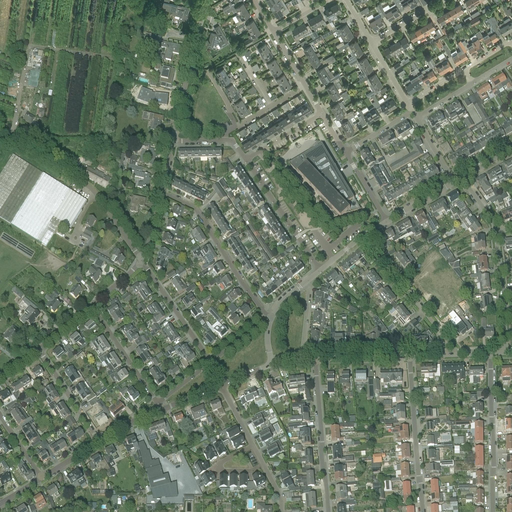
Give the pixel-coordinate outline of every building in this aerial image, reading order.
[(279,0),(270,5),(271,5),(271,6),(273,9),(274,11),(284,5),(280,0),(279,0)] [(395,4),(390,7),(390,8),(392,10),(396,17),(399,16),(399,15),(401,13),(400,12),(397,7),(400,6),(396,0),(393,0),(395,3),(395,4)] [(399,0),(400,0),(399,0),(396,0),(400,6),(403,11),(405,9),(406,9),(406,10),(412,7),(408,0),(405,2),(403,0),(400,0),(399,0)] [(472,0),(467,0),(466,1),(468,5),(469,6),(467,8),(468,11),(476,6),(475,4),(472,0)] [(182,7),(169,3),(164,2),(163,6),(167,7),(166,9),(173,10),(172,15),(176,15),(175,18),(180,19),(180,20),(182,20),(182,19),(187,20),(190,8),(182,6),(182,7)] [(231,7),(228,9),(229,12),(232,10),(234,12),(237,10),(239,13),(247,9),(243,3),(240,5),(235,8),(233,5),(231,7)] [(284,5),(274,11),(275,13),(276,15),(277,16),(277,17),(281,15),(281,16),(289,11),(285,4),(284,5)] [(339,7),(337,4),(332,7),(335,13),(338,12),(340,15),(343,13),(341,10),(342,9),(340,7),(339,7)] [(385,11),(384,9),(380,4),(378,5),(385,16),(387,15),(390,20),(396,17),(390,8),(385,11)] [(460,4),(455,7),(458,14),(464,10),(463,8),(460,4)] [(380,26),(385,23),(382,18),(385,16),(378,5),(376,6),(379,12),(379,13),(381,16),(375,19),(380,26)] [(505,6),(502,8),(508,16),(511,15),(510,13),(507,9),(505,6)] [(327,13),(325,14),(329,22),(332,21),(332,20),(334,18),(337,17),(335,13),(332,7),(326,10),(327,13)] [(455,7),(449,11),(453,17),(455,15),(457,18),(460,16),(455,7)] [(239,13),(236,15),(237,18),(239,21),(236,22),(238,26),(245,22),(243,19),(250,15),(247,9),(239,13)] [(455,20),(453,17),(449,11),(443,14),(447,21),(450,19),(452,22),(455,20)] [(321,13),(315,17),(319,23),(322,22),(324,25),(326,23),(323,18),(321,13)] [(439,25),(447,21),(443,14),(437,18),(440,21),(438,22),(439,25)] [(316,29),(317,29),(317,27),(320,27),(321,26),(319,23),(315,17),(309,20),(313,27),(315,30),(316,29)] [(374,30),(380,26),(375,19),(374,17),(368,20),(372,26),(369,27),(371,30),(373,29),(374,30)] [(491,17),(488,19),(491,24),(491,30),(488,32),(493,41),(494,42),(497,40),(496,39),(499,38),(498,36),(495,31),(498,29),(495,24),(496,24),(494,22),(491,17)] [(257,26),(253,20),(246,24),(245,22),(238,26),(240,29),(243,27),(244,29),(248,27),(250,30),(257,26)] [(432,21),(426,24),(430,31),(432,33),(435,31),(434,29),(436,27),(435,25),(432,21)] [(510,31),(506,24),(504,22),(501,23),(503,26),(500,28),(504,35),(510,31)] [(304,23),(298,26),(304,36),(312,31),(309,26),(307,27),(304,23)] [(337,30),(336,31),(339,36),(340,35),(350,30),(347,24),(343,27),(341,28),(337,30)] [(425,34),(430,31),(426,24),(421,28),(425,34)] [(229,43),(219,26),(215,28),(218,33),(216,34),(212,33),(210,41),(207,40),(206,46),(213,48),(214,45),(216,46),(219,44),(221,47),(229,43)] [(250,38),(244,42),(246,46),(252,43),(252,42),(254,41),(258,39),(256,35),(261,32),(257,26),(250,30),(252,33),(248,36),(250,38)] [(298,26),(293,30),(295,34),(297,36),(294,38),(297,44),(300,42),(299,39),(304,36),(298,26)] [(421,41),(426,37),(425,34),(421,28),(415,31),(419,37),(421,41)] [(344,41),(349,38),(354,36),(350,30),(340,35),(342,39),(344,41)] [(480,30),(477,32),(477,33),(477,32),(482,40),(483,38),(487,45),(493,41),(488,32),(487,32),(482,35),(480,30)] [(413,41),(419,37),(415,31),(409,35),(413,41)] [(472,41),(473,42),(474,45),(478,51),(484,47),(480,41),(482,40),(477,32),(477,33),(475,34),(475,35),(477,38),(472,41)] [(146,34),(144,39),(150,40),(149,41),(155,42),(156,36),(157,36),(151,35),(149,35),(146,34)] [(308,55),(314,51),(317,49),(315,46),(314,44),(315,43),(322,39),(321,36),(309,43),(310,46),(304,49),(308,55)] [(406,37),(400,40),(405,48),(410,45),(409,44),(410,44),(408,41),(406,37)] [(258,42),(254,44),(255,44),(256,46),(256,47),(259,51),(261,54),(262,53),(269,49),(270,48),(268,44),(267,45),(266,43),(263,45),(262,43),(263,43),(262,42),(261,42),(262,41),(261,40),(258,42)] [(400,40),(395,43),(400,51),(405,48),(400,40)] [(457,42),(461,50),(457,52),(458,53),(459,55),(463,60),(468,57),(466,52),(465,51),(467,50),(466,49),(462,42),(460,40),(459,41),(457,42)] [(464,40),(462,42),(466,49),(468,48),(469,49),(469,50),(472,54),(478,51),(474,45),(473,42),(469,44),(468,42),(466,42),(465,40),(464,40)] [(159,43),(158,47),(166,49),(166,50),(164,56),(163,61),(165,61),(165,60),(166,60),(171,61),(173,53),(178,55),(180,46),(175,45),(161,42),(159,41),(159,43)] [(345,44),(338,48),(339,51),(344,48),(346,50),(348,49),(349,49),(350,52),(360,46),(357,41),(352,43),(351,44),(346,47),(345,44)] [(395,43),(390,46),(394,54),(400,51),(395,43)] [(443,45),(443,46),(450,57),(452,55),(451,53),(445,44),(443,45)] [(357,56),(359,55),(363,52),(360,46),(350,52),(352,55),(349,58),(350,60),(348,61),(349,64),(357,59),(356,56),(357,56)] [(390,46),(384,49),(388,56),(389,56),(389,57),(394,54),(390,46)] [(265,62),(271,59),(270,57),(273,55),(269,49),(262,53),(264,56),(262,57),(265,62)] [(316,54),(314,51),(308,55),(311,60),(318,56),(320,55),(319,52),(316,54)] [(459,55),(458,53),(453,56),(452,56),(457,64),(463,60),(459,55)] [(233,64),(234,63),(239,60),(237,58),(236,55),(230,59),(232,61),(233,64)] [(319,59),(318,56),(311,60),(314,66),(324,60),(322,58),(319,59)] [(445,56),(440,59),(440,60),(442,63),(447,70),(450,68),(450,69),(453,68),(452,67),(448,60),(446,57),(445,56)] [(370,63),(366,57),(360,61),(359,62),(357,59),(349,64),(351,66),(357,63),(360,68),(370,63)] [(432,58),(430,60),(434,66),(436,65),(440,71),(441,73),(447,70),(442,63),(440,60),(436,63),(432,58)] [(272,60),(271,59),(265,62),(268,67),(270,66),(271,69),(279,65),(278,64),(279,63),(277,59),(276,60),(275,59),(272,60)] [(430,66),(425,69),(431,80),(437,76),(435,74),(433,71),(432,68),(434,66),(430,60),(427,61),(430,66)] [(361,79),(367,76),(365,73),(366,72),(373,69),(370,63),(360,68),(362,72),(359,74),(360,76),(359,77),(361,79)] [(156,65),(155,70),(160,71),(159,75),(161,76),(160,83),(161,83),(160,87),(166,88),(166,87),(166,85),(168,85),(171,86),(174,74),(175,71),(174,71),(175,70),(173,70),(172,70),(171,70),(171,68),(168,67),(168,70),(161,68),(161,66),(156,65)] [(217,74),(216,74),(218,78),(219,78),(220,78),(227,74),(225,71),(227,70),(224,65),(217,69),(218,71),(216,72),(217,74)] [(274,78),(281,74),(279,72),(282,71),(279,65),(271,69),(270,70),(274,78)] [(321,77),(330,71),(327,65),(317,71),(321,77)] [(38,87),(38,67),(32,67),(32,71),(29,71),(28,87),(38,87)] [(414,76),(410,79),(416,89),(422,86),(421,85),(420,83),(422,82),(415,69),(414,68),(413,67),(411,69),(412,71),(414,76)] [(417,68),(415,69),(422,82),(425,81),(425,82),(426,83),(431,80),(425,69),(421,71),(422,72),(420,73),(417,67),(417,68)] [(333,77),(330,71),(321,77),(320,78),(323,83),(324,82),(324,83),(331,79),(332,81),(333,80),(338,77),(340,76),(338,74),(333,77)] [(227,74),(220,78),(223,84),(225,83),(226,85),(234,80),(232,76),(230,72),(229,73),(227,74)] [(282,76),(281,74),(274,78),(277,82),(279,81),(281,84),(288,80),(284,74),(282,76)] [(379,80),(376,74),(369,78),(368,78),(367,76),(361,79),(359,80),(361,83),(366,80),(369,85),(379,80)] [(508,84),(506,81),(503,75),(497,79),(503,88),(506,86),(509,90),(511,88),(511,85),(510,83),(508,84)] [(337,90),(340,88),(336,82),(340,80),(338,77),(333,80),(335,83),(334,84),(327,88),(330,93),(337,89),(337,90)] [(411,92),(416,89),(410,79),(404,82),(407,86),(411,92)] [(499,99),(502,97),(498,91),(503,88),(497,79),(491,82),(495,88),(495,89),(493,90),(495,93),(497,96),(499,99)] [(234,80),(226,85),(227,87),(226,88),(229,94),(236,90),(238,89),(236,86),(235,84),(237,83),(235,80),(234,80)] [(288,81),(288,80),(281,84),(282,87),(281,88),(284,93),(291,89),(289,87),(291,86),(290,85),(291,84),(289,80),(288,81)] [(373,91),(366,94),(368,97),(371,95),(374,94),(376,92),(375,90),(380,87),(383,85),(379,80),(373,83),(369,85),(373,91)] [(487,85),(482,88),(485,94),(488,92),(490,95),(493,94),(495,93),(493,90),(491,91),(490,89),(487,85)] [(482,108),(483,107),(482,105),(483,104),(482,101),(487,98),(485,94),(482,88),(476,92),(477,93),(474,95),(477,101),(479,104),(480,106),(482,108)] [(236,90),(229,94),(232,100),(234,99),(235,101),(242,96),(240,93),(240,92),(241,91),(238,89),(236,90)] [(334,99),(338,97),(340,95),(337,90),(337,89),(330,93),(334,99)] [(155,95),(152,94),(152,93),(145,90),(141,101),(148,104),(150,99),(155,100),(154,102),(163,103),(163,104),(167,105),(168,95),(156,94),(155,95)] [(374,94),(371,95),(375,101),(378,106),(381,105),(384,110),(385,112),(391,109),(385,100),(380,103),(378,100),(374,94)] [(238,109),(245,105),(244,102),(245,101),(242,96),(235,101),(236,102),(235,103),(238,109)] [(397,105),(391,96),(390,96),(389,97),(385,99),(385,100),(391,109),(397,105)] [(259,108),(265,104),(260,97),(256,99),(259,104),(258,105),(259,108)] [(335,113),(342,109),(344,108),(345,107),(342,101),(338,103),(332,107),(335,113)] [(374,106),(369,109),(370,111),(371,112),(375,119),(380,115),(379,113),(376,108),(378,106),(375,101),(372,103),(374,106)] [(459,106),(457,103),(451,107),(455,114),(457,117),(466,112),(464,109),(461,104),(459,106)] [(306,106),(304,104),(302,105),(307,114),(312,111),(308,104),(306,106)] [(247,108),(245,105),(238,109),(239,110),(238,111),(240,115),(241,114),(242,115),(244,114),(245,116),(252,112),(249,107),(247,108)] [(302,105),(300,106),(299,107),(300,109),(297,111),(301,117),(307,114),(302,105)] [(446,109),(447,110),(445,111),(446,113),(444,114),(447,120),(448,121),(449,121),(450,123),(458,118),(457,117),(455,114),(451,107),(450,108),(450,107),(446,109)] [(347,113),(344,108),(342,109),(335,113),(338,119),(341,117),(342,120),(353,113),(351,111),(347,113)] [(365,115),(362,116),(363,118),(364,121),(367,119),(369,122),(375,119),(371,112),(370,111),(369,109),(369,110),(364,113),(364,114),(365,115)] [(295,112),(293,110),(291,112),(296,121),(301,117),(297,111),(295,112)] [(291,124),(296,121),(291,112),(288,114),(289,116),(286,117),(291,124)] [(163,123),(164,118),(143,113),(142,119),(153,122),(151,130),(159,132),(161,122),(163,123)] [(344,122),(341,124),(345,129),(352,125),(354,124),(351,118),(355,116),(354,116),(353,113),(342,120),(344,122)] [(391,121),(399,117),(396,113),(389,117),(391,121)] [(30,125),(34,119),(27,114),(23,120),(30,125)] [(441,116),(440,114),(438,115),(438,114),(434,116),(435,117),(434,118),(438,124),(439,127),(448,122),(443,115),(441,116)] [(284,119),(283,117),(280,119),(285,127),(291,124),(286,117),(284,119)] [(429,124),(427,125),(430,130),(434,128),(435,127),(437,131),(440,129),(439,127),(438,124),(434,118),(433,118),(432,117),(428,120),(429,121),(428,122),(429,124)] [(280,119),(274,122),(275,124),(280,131),(285,127),(280,119)] [(266,127),(263,129),(265,130),(269,137),(274,134),(269,125),(267,122),(264,123),(266,127)] [(506,136),(511,132),(508,126),(507,123),(506,122),(503,124),(504,127),(501,128),(502,129),(506,136)] [(407,125),(406,123),(400,127),(404,134),(406,137),(410,135),(409,132),(413,130),(411,127),(409,124),(407,125)] [(273,125),(272,124),(269,125),(274,134),(280,131),(275,124),(273,125)] [(352,125),(345,129),(348,135),(357,130),(354,124),(352,125)] [(406,137),(404,134),(400,127),(394,131),(395,133),(394,134),(397,139),(401,137),(403,140),(406,137)] [(263,129),(258,132),(263,141),(269,137),(265,130),(263,129)] [(499,141),(505,137),(501,130),(495,134),(499,141)] [(252,135),(254,137),(258,144),(258,145),(261,143),(261,142),(263,141),(258,132),(252,135)] [(392,135),(390,133),(384,137),(389,145),(392,143),(392,142),(397,139),(394,134),(392,135)] [(494,145),(497,143),(497,142),(499,141),(495,134),(489,137),(494,145)] [(251,139),(250,137),(247,139),(252,147),(258,144),(254,137),(251,139)] [(386,147),(389,145),(384,137),(378,141),(380,143),(378,144),(381,149),(386,146),(386,147)] [(491,147),(494,145),(489,137),(483,140),(487,147),(489,146),(490,147),(491,147)] [(247,151),(252,147),(247,139),(241,142),(247,151)] [(289,165),(317,194),(321,199),(320,200),(333,215),(335,217),(338,217),(340,219),(346,214),(347,214),(351,212),(351,213),(353,212),(360,210),(359,208),(359,207),(358,206),(357,205),(355,202),(354,199),(352,196),(343,182),(343,181),(341,178),(337,171),(338,170),(335,165),(320,140),(316,144),(311,148),(312,148),(313,151),(314,152),(303,159),(302,158),(302,157),(296,160),(293,163),(289,165)] [(413,150),(419,147),(422,145),(419,140),(416,142),(410,145),(413,150)] [(482,150),(487,147),(483,140),(478,143),(482,150)] [(444,156),(445,156),(450,152),(452,151),(447,143),(439,147),(444,156)] [(476,154),(482,150),(478,143),(472,147),(476,154)] [(474,155),(476,154),(472,147),(470,144),(464,147),(465,147),(470,157),(471,158),(474,156),(474,155)] [(138,145),(136,154),(140,155),(139,162),(143,164),(145,157),(147,157),(146,159),(150,160),(149,164),(153,165),(155,157),(156,158),(157,154),(156,154),(154,153),(153,150),(149,149),(149,148),(148,148),(143,147),(138,145)] [(465,147),(464,147),(459,150),(465,160),(470,157),(465,147)] [(364,161),(371,157),(369,154),(370,154),(366,149),(360,152),(362,154),(360,155),(364,161)] [(465,160),(459,150),(458,150),(459,151),(453,154),(455,157),(459,164),(465,160)] [(453,158),(449,160),(453,167),(455,166),(456,166),(459,165),(458,164),(459,164),(455,157),(453,154),(452,151),(450,152),(453,158)] [(86,201),(12,154),(10,159),(0,174),(0,218),(37,242),(45,230),(46,231),(38,242),(46,247),(54,235),(53,235),(57,228),(58,229),(59,228),(69,234),(72,230),(71,229),(82,211),(80,210),(86,201)] [(129,162),(128,165),(129,165),(135,167),(137,167),(138,164),(135,164),(137,158),(134,157),(130,156),(129,160),(129,162)] [(372,161),(371,157),(364,161),(367,168),(370,166),(371,168),(376,165),(373,160),(372,161)] [(509,175),(511,173),(511,165),(510,162),(504,165),(506,169),(503,170),(505,173),(506,176),(509,174),(509,175)] [(94,171),(83,165),(80,169),(78,173),(105,188),(108,184),(111,178),(107,177),(107,178),(103,176),(103,175),(95,170),(94,171)] [(434,179),(437,178),(437,176),(439,175),(433,165),(428,169),(433,178),(434,179)] [(377,168),(370,172),(370,173),(370,172),(372,174),(372,175),(373,178),(385,171),(381,166),(377,168)] [(237,179),(244,174),(240,168),(233,173),(237,179)] [(508,180),(506,176),(505,173),(503,170),(500,172),(498,168),(492,172),(498,182),(504,178),(505,181),(508,180)] [(427,182),(433,178),(428,169),(422,172),(423,175),(427,182)] [(385,171),(373,178),(375,180),(376,181),(376,182),(377,183),(377,184),(377,185),(378,186),(378,187),(379,187),(380,190),(381,189),(385,187),(387,186),(390,184),(390,183),(392,183),(391,182),(394,181),(393,179),(393,178),(389,180),(386,175),(387,175),(385,172),(385,171)] [(133,172),(132,177),(143,179),(142,183),(138,183),(137,188),(142,189),(142,187),(143,187),(148,188),(150,179),(148,179),(149,175),(136,172),(133,172)] [(492,172),(486,175),(489,180),(490,182),(488,183),(490,186),(498,182),(492,172)] [(241,185),(248,180),(244,174),(237,179),(241,185)] [(422,185),(427,182),(423,175),(418,178),(422,185)] [(416,176),(410,179),(412,181),(416,188),(422,185),(418,178),(416,176)] [(488,200),(489,202),(496,198),(492,191),(491,190),(489,187),(487,184),(486,181),(483,177),(475,181),(480,189),(486,197),(488,200)] [(410,192),(416,188),(412,181),(410,179),(410,178),(407,180),(409,183),(406,185),(410,192)] [(188,186),(184,194),(191,197),(194,190),(191,188),(192,186),(192,187),(194,183),(193,183),(194,182),(192,181),(193,180),(191,179),(191,181),(188,186)] [(178,191),(182,183),(175,180),(172,187),(178,191)] [(240,186),(237,187),(241,193),(242,193),(245,191),(252,186),(248,180),(241,185),(240,186)] [(184,194),(188,186),(182,183),(178,191),(184,194)] [(404,195),(410,192),(406,185),(400,188),(404,195)] [(246,198),(249,196),(256,192),(252,186),(245,191),(247,193),(244,195),(246,198)] [(194,190),(191,197),(197,200),(200,193),(202,190),(195,187),(194,190)] [(393,188),(388,191),(394,201),(399,198),(395,191),(393,188)] [(399,198),(404,195),(400,188),(395,191),(399,198)] [(387,189),(383,191),(386,197),(385,197),(385,198),(384,198),(386,200),(389,204),(390,205),(392,204),(392,203),(392,202),(393,202),(394,201),(388,191),(387,189)] [(492,191),(496,198),(500,196),(496,189),(492,191)] [(203,203),(208,193),(205,191),(204,194),(200,193),(197,200),(203,203)] [(246,198),(246,199),(250,204),(253,202),(260,198),(256,192),(249,196),(246,198)] [(461,222),(471,215),(459,199),(460,199),(456,193),(447,198),(452,207),(458,204),(464,212),(458,216),(461,222)] [(491,204),(501,199),(500,196),(496,198),(489,202),(491,204)] [(144,208),(145,200),(132,197),(129,211),(137,213),(139,206),(144,208)] [(257,208),(260,206),(264,204),(260,198),(253,202),(250,204),(254,210),(257,208)] [(449,211),(445,205),(443,200),(436,204),(441,212),(444,211),(445,213),(449,211)] [(436,218),(439,217),(438,214),(441,212),(436,204),(430,208),(436,218)] [(210,215),(217,211),(213,205),(207,210),(210,215)] [(180,218),(184,208),(180,206),(180,208),(177,207),(176,209),(173,208),(171,215),(179,218),(180,218)] [(269,211),(267,208),(257,214),(261,220),(264,218),(271,214),(270,214),(271,213),(269,211)] [(501,214),(498,215),(500,218),(502,217),(504,223),(510,220),(507,213),(506,211),(506,210),(500,212),(501,214)] [(213,221),(220,216),(217,211),(210,215),(213,221)] [(424,217),(422,213),(414,217),(421,227),(428,223),(433,232),(436,230),(435,228),(434,226),(430,220),(427,215),(424,217)] [(268,224),(275,220),(271,214),(264,218),(268,224)] [(471,215),(462,222),(464,224),(468,230),(469,229),(477,223),(473,218),(471,215)] [(217,226),(224,222),(220,216),(213,221),(217,226)] [(90,229),(92,225),(95,220),(89,217),(86,222),(84,226),(87,227),(86,229),(81,237),(87,240),(83,251),(88,254),(98,235),(89,230),(89,229),(90,229)] [(435,228),(438,226),(433,218),(430,220),(434,226),(435,228)] [(279,226),(275,220),(268,224),(265,226),(269,232),(270,231),(272,230),(279,226)] [(167,228),(166,229),(171,231),(170,234),(175,235),(176,231),(178,231),(180,225),(188,228),(189,224),(186,224),(180,222),(179,221),(178,224),(175,223),(173,223),(169,221),(167,225),(166,227),(167,228)] [(410,226),(410,225),(407,221),(402,224),(406,231),(409,229),(411,233),(413,231),(410,226)] [(220,231),(227,227),(224,222),(217,226),(220,231)] [(415,223),(410,226),(412,230),(413,231),(416,235),(417,237),(421,234),(420,233),(419,231),(415,223)] [(475,233),(477,232),(481,229),(477,223),(469,229),(473,234),(475,233)] [(402,224),(396,227),(399,233),(396,234),(399,239),(404,236),(408,235),(406,231),(402,224)] [(274,237),(282,231),(279,226),(272,230),(270,231),(274,237)] [(230,231),(227,227),(220,231),(221,232),(220,232),(222,235),(224,237),(226,236),(228,238),(236,233),(234,230),(232,230),(230,231)] [(193,240),(195,239),(201,235),(198,229),(189,235),(193,240)] [(280,242),(286,237),(282,231),(274,237),(276,240),(278,239),(280,242)] [(393,236),(390,231),(385,234),(389,241),(392,239),(394,242),(399,239),(396,234),(393,236)] [(237,238),(239,236),(238,233),(228,239),(229,242),(228,243),(227,244),(229,247),(230,246),(231,248),(240,243),(237,238)] [(385,234),(379,237),(383,245),(385,248),(387,246),(390,244),(389,243),(388,241),(389,241),(385,234)] [(171,246),(173,240),(173,238),(170,237),(164,235),(161,243),(168,245),(171,246)] [(199,245),(205,241),(201,235),(195,239),(193,240),(195,244),(197,242),(199,245)] [(284,248),(286,246),(290,243),(286,237),(280,242),(284,248)] [(506,250),(507,251),(511,249),(511,243),(511,240),(505,241),(505,243),(503,244),(504,248),(506,248),(506,250)] [(234,254),(240,250),(243,248),(240,243),(231,248),(233,251),(232,251),(232,252),(233,253),(234,253),(234,254)] [(210,249),(208,247),(204,250),(201,251),(200,252),(198,249),(192,254),(194,256),(196,255),(197,258),(200,257),(201,260),(205,257),(205,258),(212,253),(212,252),(213,252),(211,249),(210,249)] [(240,250),(234,254),(235,254),(234,254),(235,257),(236,256),(238,259),(243,255),(246,253),(246,252),(245,252),(243,248),(240,250)] [(445,249),(439,252),(444,259),(450,255),(446,248),(445,248),(445,249)] [(270,260),(274,258),(268,249),(265,252),(270,260)] [(112,267),(114,264),(109,261),(110,260),(91,250),(88,255),(112,267)] [(120,267),(124,259),(119,257),(121,253),(114,250),(111,255),(114,257),(111,261),(114,263),(120,267)] [(170,253),(165,251),(160,250),(158,257),(166,260),(168,260),(170,253)] [(360,251),(354,255),(359,262),(364,267),(367,265),(362,259),(365,257),(360,251)] [(396,258),(395,258),(400,263),(410,255),(411,254),(408,252),(407,253),(404,256),(402,253),(396,258)] [(205,257),(201,260),(205,265),(202,267),(202,268),(203,271),(213,265),(214,264),(212,261),(216,259),(212,253),(205,258),(205,257)] [(241,264),(247,260),(245,258),(248,256),(247,253),(246,253),(243,255),(238,259),(239,261),(239,262),(240,264),(241,264)] [(448,264),(449,263),(455,261),(451,254),(450,255),(444,259),(448,264)] [(354,266),(359,262),(354,255),(349,259),(354,266)] [(410,255),(400,263),(404,269),(406,267),(408,269),(416,263),(410,255)] [(155,268),(162,270),(164,271),(167,263),(168,263),(166,260),(158,257),(155,264),(157,264),(156,267),(155,267),(155,268)] [(241,265),(242,267),(243,267),(244,269),(253,264),(254,263),(255,263),(252,257),(247,260),(241,264),(241,265)] [(304,264),(300,259),(296,262),(295,264),(292,260),(289,262),(298,273),(304,269),(301,266),(304,264)] [(349,270),(354,266),(349,259),(344,264),(349,270)] [(458,265),(457,263),(459,262),(458,259),(448,264),(453,270),(459,269),(459,265),(458,265)] [(90,271),(88,274),(91,276),(89,278),(91,280),(95,283),(98,280),(97,279),(101,275),(99,273),(100,273),(98,271),(99,269),(100,270),(102,266),(103,263),(104,263),(97,260),(96,260),(97,260),(96,263),(95,263),(94,266),(93,268),(92,268),(90,271)] [(293,277),(298,273),(289,262),(287,263),(289,266),(286,268),(288,271),(293,277)] [(216,276),(219,273),(224,271),(220,264),(215,267),(212,269),(214,272),(212,273),(214,277),(216,275),(216,276)] [(252,275),(256,272),(257,272),(253,264),(244,269),(248,275),(251,273),(252,275)] [(344,274),(349,270),(344,264),(339,268),(344,274)] [(476,266),(475,266),(475,267),(475,271),(476,271),(477,273),(480,273),(480,272),(487,271),(488,271),(487,268),(488,268),(488,264),(487,264),(477,265),(476,265),(476,266)] [(285,268),(281,272),(283,275),(288,282),(293,277),(288,271),(286,268),(285,268)] [(168,280),(175,275),(173,273),(172,271),(166,276),(168,280)] [(370,274),(368,272),(367,271),(364,273),(363,274),(362,275),(360,277),(359,277),(363,281),(367,277),(371,282),(377,277),(375,275),(376,275),(374,272),(373,272),(370,274)] [(283,286),(288,282),(283,275),(281,272),(278,274),(280,278),(278,280),(283,286)] [(334,272),(329,276),(333,282),(336,285),(340,281),(342,284),(345,282),(342,278),(343,278),(339,273),(337,275),(334,272)] [(78,288),(77,287),(76,286),(82,280),(77,276),(75,274),(72,277),(69,279),(73,285),(71,287),(68,287),(66,291),(70,294),(75,299),(78,296),(77,295),(81,291),(81,292),(84,290),(83,288),(80,286),(78,288)] [(477,274),(470,276),(471,279),(477,278),(478,280),(478,283),(479,283),(482,283),(489,282),(488,276),(481,276),(481,274),(480,274),(477,274)] [(223,279),(221,276),(208,284),(210,287),(216,284),(217,286),(220,284),(224,290),(230,287),(229,285),(231,283),(227,277),(223,279)] [(275,276),(270,280),(273,284),(278,290),(283,286),(278,280),(275,277),(275,276)] [(334,291),(336,288),(335,287),(337,286),(336,285),(333,282),(329,276),(323,280),(326,284),(324,289),(329,292),(331,293),(333,290),(334,291)] [(371,282),(367,285),(372,290),(374,289),(377,292),(382,288),(379,285),(381,282),(377,277),(371,282)] [(173,281),(171,283),(175,289),(184,283),(181,279),(180,280),(179,278),(173,281)] [(273,294),(278,290),(273,284),(270,280),(265,284),(265,285),(273,294)] [(135,285),(130,288),(133,292),(135,295),(138,293),(145,288),(146,288),(145,287),(146,286),(143,283),(142,282),(139,285),(136,287),(135,285)] [(482,283),(479,283),(480,293),(485,293),(485,290),(490,289),(489,282),(482,283)] [(184,283),(175,289),(179,295),(185,291),(187,289),(186,289),(185,287),(186,286),(184,283)] [(193,284),(187,289),(189,292),(190,292),(191,291),(193,290),(196,288),(193,284)] [(267,298),(273,294),(265,285),(265,284),(264,284),(262,286),(265,290),(264,290),(262,292),(263,292),(262,292),(267,298)] [(315,296),(315,299),(316,300),(315,300),(322,301),(325,301),(325,300),(327,301),(329,297),(326,296),(327,295),(328,296),(330,292),(329,292),(324,289),(321,287),(318,293),(316,293),(316,296),(315,296)] [(144,302),(148,300),(147,298),(151,296),(146,288),(145,288),(138,293),(144,302)] [(383,301),(391,294),(387,289),(384,291),(382,288),(377,292),(380,296),(379,296),(383,301)] [(233,293),(233,292),(233,291),(231,289),(228,292),(218,301),(220,303),(226,298),(227,298),(230,304),(234,302),(241,298),(238,294),(240,293),(238,290),(233,293)] [(55,301),(59,296),(54,292),(52,294),(49,296),(47,294),(44,298),(49,302),(46,306),(48,308),(54,313),(56,310),(56,309),(59,305),(55,301)] [(391,310),(396,305),(393,302),(396,300),(391,294),(383,301),(382,302),(386,307),(388,306),(391,310)] [(183,301),(182,301),(184,305),(185,304),(188,308),(190,306),(192,305),(191,304),(194,302),(195,301),(190,295),(187,298),(183,301)] [(198,302),(200,305),(210,299),(208,296),(198,302)] [(484,309),(487,309),(492,308),(491,297),(482,298),(484,309)] [(33,322),(39,315),(37,314),(40,311),(24,298),(21,301),(24,303),(23,304),(26,307),(28,308),(27,309),(25,312),(27,314),(28,315),(26,317),(25,317),(24,316),(20,321),(21,322),(24,324),(26,322),(31,326),(34,323),(33,322)] [(110,316),(111,316),(118,311),(121,309),(120,307),(119,305),(118,305),(116,302),(116,301),(115,302),(114,300),(116,299),(109,303),(111,306),(110,307),(111,308),(107,311),(110,316)] [(325,301),(322,301),(315,300),(315,301),(314,303),(315,304),(315,307),(319,307),(319,310),(325,311),(326,311),(326,308),(329,303),(325,301)] [(155,316),(161,313),(155,305),(152,306),(151,305),(146,308),(153,318),(155,316)] [(399,309),(396,305),(391,310),(394,313),(395,312),(397,315),(395,317),(397,319),(406,312),(402,307),(399,309)] [(194,318),(195,318),(200,315),(197,310),(201,308),(199,306),(196,308),(190,312),(193,315),(192,316),(193,318),(194,318)] [(233,327),(239,321),(233,314),(235,312),(229,306),(227,308),(231,313),(229,314),(232,318),(228,321),(230,323),(233,327)] [(241,310),(239,312),(240,314),(244,317),(250,312),(245,306),(241,310)] [(458,307),(447,315),(452,321),(449,323),(454,329),(465,320),(462,316),(464,315),(457,307),(458,307)] [(218,323),(222,320),(211,308),(207,312),(217,322),(218,324),(218,323)] [(314,313),(313,320),(320,320),(324,321),(324,314),(326,314),(327,311),(326,311),(325,311),(319,310),(316,310),(316,313),(314,313)] [(123,319),(118,311),(111,316),(116,324),(121,320),(123,319)] [(406,312),(397,319),(399,321),(403,327),(406,325),(410,322),(408,319),(410,317),(411,316),(408,314),(406,312)] [(164,318),(161,313),(155,316),(153,318),(151,319),(154,324),(154,325),(157,323),(156,322),(158,321),(159,321),(160,320),(164,318)] [(377,348),(377,341),(381,340),(381,335),(382,335),(382,333),(385,333),(387,331),(376,317),(371,321),(375,327),(375,330),(372,330),(373,337),(365,337),(365,342),(369,342),(369,344),(369,346),(370,346),(370,348),(371,348),(374,348),(377,348)] [(133,324),(132,323),(135,321),(133,318),(128,321),(129,324),(126,326),(126,328),(121,331),(125,336),(134,330),(134,329),(133,328),(134,325),(133,324)] [(208,328),(199,318),(195,322),(197,325),(199,323),(201,327),(203,330),(204,329),(207,331),(205,333),(207,336),(204,338),(211,346),(216,341),(210,334),(212,332),(211,332),(208,328)] [(313,320),(313,326),(315,327),(315,330),(317,330),(323,330),(323,327),(324,321),(320,320),(313,320)] [(469,324),(465,320),(454,329),(459,336),(461,334),(462,336),(467,332),(472,328),(469,324)] [(96,323),(93,325),(90,322),(84,327),(82,329),(87,335),(95,328),(97,330),(99,328),(96,323)] [(217,322),(211,327),(214,330),(216,332),(216,333),(217,333),(216,334),(218,336),(219,336),(221,338),(227,333),(224,329),(222,327),(219,324),(218,323),(218,324),(217,322)] [(170,338),(175,334),(170,326),(162,331),(167,339),(170,337),(170,338)] [(16,338),(20,334),(12,327),(10,329),(11,331),(7,335),(6,334),(3,338),(10,344),(16,338)] [(486,330),(485,330),(485,331),(485,333),(485,338),(494,338),(493,331),(493,328),(488,328),(488,330),(486,330)] [(132,331),(125,336),(130,344),(133,342),(138,339),(135,335),(139,332),(136,329),(135,330),(133,331),(132,331)] [(322,334),(323,330),(315,330),(315,333),(312,332),(311,339),(318,340),(321,340),(322,336),(320,336),(320,334),(322,334)] [(334,335),(334,330),(330,330),(331,335),(330,336),(330,341),(334,340),(335,347),(343,347),(343,335),(334,335)] [(76,334),(69,340),(74,346),(77,343),(82,346),(87,342),(86,340),(85,339),(81,334),(80,333),(77,336),(76,334)] [(392,337),(394,339),(397,343),(403,339),(399,335),(398,333),(395,335),(393,337),(392,337)] [(167,339),(169,342),(169,341),(171,344),(173,342),(174,343),(180,339),(176,334),(175,334),(170,338),(170,337),(167,339)] [(363,345),(362,335),(357,335),(355,337),(354,337),(354,335),(350,335),(351,340),(350,340),(351,346),(359,346),(359,345),(363,345)] [(424,338),(420,338),(421,346),(424,346),(424,347),(427,347),(427,346),(427,343),(432,343),(432,341),(427,335),(424,338)] [(420,336),(410,336),(410,343),(414,343),(414,346),(421,346),(420,338),(420,336)] [(106,343),(104,341),(105,340),(103,337),(102,338),(99,340),(97,337),(90,342),(92,344),(96,350),(97,349),(99,348),(106,343)] [(311,339),(311,346),(315,347),(315,350),(322,350),(322,347),(321,347),(322,340),(321,340),(318,340),(311,339)] [(99,348),(97,349),(99,352),(100,355),(97,357),(99,360),(108,354),(107,351),(110,349),(106,343),(99,348)] [(146,345),(145,346),(135,352),(136,353),(138,357),(138,356),(139,357),(146,352),(149,350),(146,345)] [(190,354),(185,346),(180,350),(179,348),(176,351),(178,355),(179,354),(181,357),(182,357),(183,359),(191,354),(190,354)] [(60,351),(58,349),(52,354),(57,360),(60,357),(61,358),(66,354),(62,349),(60,351)] [(167,353),(164,355),(167,359),(171,355),(174,352),(172,349),(167,353)] [(151,359),(147,352),(146,352),(139,357),(144,365),(149,361),(152,359),(151,359)] [(103,362),(106,367),(117,360),(113,354),(110,356),(108,354),(102,358),(99,360),(101,364),(103,362)] [(194,359),(191,354),(183,359),(179,361),(182,364),(184,369),(188,366),(187,364),(191,361),(192,362),(194,360),(194,359)] [(107,367),(106,367),(110,372),(107,374),(109,377),(113,375),(119,370),(118,368),(121,366),(117,360),(110,365),(107,367)] [(433,366),(433,365),(429,365),(429,366),(428,366),(428,375),(428,378),(432,378),(433,375),(434,375),(434,377),(440,377),(440,370),(436,370),(435,366),(433,366)] [(452,365),(441,365),(442,374),(452,374),(452,365)] [(464,365),(452,365),(452,374),(455,374),(455,375),(460,374),(460,381),(464,380),(464,365)] [(35,379),(38,377),(42,374),(38,367),(35,370),(35,371),(31,373),(35,379)] [(75,373),(71,368),(64,373),(68,378),(76,373),(75,373)] [(162,376),(156,368),(149,373),(154,381),(159,377),(162,376)] [(510,368),(501,368),(502,375),(502,379),(503,379),(503,382),(507,382),(507,381),(510,381),(510,368)] [(119,370),(113,375),(114,377),(118,383),(121,381),(128,376),(124,371),(121,373),(119,370)] [(76,373),(68,378),(72,384),(75,382),(77,385),(84,380),(82,377),(80,378),(78,375),(80,374),(78,372),(76,373)] [(388,383),(388,380),(388,372),(380,372),(380,380),(383,380),(383,383),(388,383)] [(401,372),(388,372),(388,380),(388,383),(390,383),(397,383),(396,380),(402,379),(401,372)] [(349,380),(349,378),(349,373),(342,373),(342,378),(342,379),(340,379),(340,378),(339,378),(339,385),(340,385),(346,385),(346,389),(349,389),(349,384),(349,380)] [(366,379),(366,373),(362,373),(362,374),(360,374),(360,373),(356,373),(356,379),(354,379),(354,384),(368,383),(368,379),(366,379)] [(162,376),(159,377),(154,381),(157,386),(165,381),(163,378),(165,377),(163,375),(162,376)] [(29,382),(28,381),(26,377),(22,379),(23,380),(19,383),(23,389),(30,384),(32,387),(35,385),(32,380),(29,382)] [(296,378),(298,390),(302,389),(302,388),(305,387),(304,377),(296,378)] [(288,391),(298,390),(296,378),(288,379),(289,384),(286,384),(286,386),(288,391)] [(79,395),(88,389),(89,388),(85,383),(84,380),(77,385),(78,387),(75,389),(79,395)] [(265,386),(264,386),(265,389),(266,389),(269,397),(270,396),(277,394),(278,398),(279,398),(286,396),(284,390),(283,391),(280,384),(275,386),(275,384),(273,385),(271,382),(264,385),(265,386)] [(23,389),(19,383),(15,385),(14,384),(11,387),(14,391),(11,393),(16,401),(17,401),(19,392),(18,392),(23,389)] [(43,388),(37,392),(39,395),(41,393),(45,399),(48,397),(55,393),(51,387),(47,390),(45,391),(43,388)] [(88,389),(79,395),(83,401),(85,399),(87,403),(96,397),(94,395),(93,395),(89,388),(88,389)] [(128,392),(125,388),(121,391),(119,393),(122,397),(127,393),(130,397),(129,397),(133,402),(139,397),(137,395),(137,393),(135,392),(134,393),(134,392),(134,390),(132,390),(131,389),(128,392)] [(244,399),(241,400),(243,406),(246,405),(246,404),(255,400),(254,399),(258,398),(257,396),(262,394),(263,397),(265,396),(262,389),(255,392),(254,389),(250,390),(250,389),(247,391),(247,393),(243,395),(245,397),(245,399),(244,399)] [(10,397),(6,392),(2,394),(2,393),(0,394),(0,398),(0,399),(1,400),(2,402),(10,397)] [(58,398),(55,393),(48,397),(45,399),(49,405),(48,405),(50,408),(55,405),(53,402),(58,398)] [(388,395),(379,395),(379,398),(390,398),(391,398),(392,398),(392,399),(393,399),(393,402),(396,402),(396,403),(398,403),(403,403),(403,395),(398,396),(396,396),(396,395),(392,395),(388,395)] [(100,400),(96,403),(97,403),(107,416),(110,414),(114,418),(114,417),(114,418),(115,418),(117,416),(116,416),(119,413),(120,414),(121,412),(122,412),(121,412),(124,409),(118,402),(114,406),(109,409),(108,411),(100,400)] [(8,410),(13,407),(16,404),(14,401),(6,407),(8,410)] [(220,408),(217,401),(210,405),(213,412),(217,410),(219,416),(225,414),(221,407),(220,408)] [(14,420),(24,413),(20,408),(21,407),(19,404),(11,409),(13,412),(10,414),(14,420)] [(57,416),(59,414),(66,410),(62,404),(57,408),(55,405),(50,408),(48,409),(49,411),(51,410),(52,411),(53,411),(57,416)] [(475,405),(472,406),(472,408),(472,409),(475,409),(475,417),(479,417),(479,414),(482,414),(482,405),(478,405),(477,405),(475,405)] [(201,407),(195,409),(200,420),(201,423),(206,420),(208,425),(210,425),(213,424),(213,423),(207,409),(207,410),(204,411),(203,407),(202,406),(201,407)] [(200,420),(195,409),(189,412),(191,416),(190,416),(190,417),(187,418),(186,418),(193,432),(198,430),(194,422),(200,420)] [(66,410),(59,414),(63,420),(64,419),(66,422),(71,418),(70,416),(66,410)] [(257,418),(252,421),(253,423),(252,423),(253,425),(255,429),(260,427),(260,428),(264,426),(263,425),(264,425),(262,421),(263,420),(267,418),(264,413),(267,412),(267,410),(264,412),(262,412),(259,414),(254,416),(255,416),(255,415),(257,418)] [(430,411),(425,411),(426,419),(431,419),(432,418),(436,418),(436,410),(431,411),(430,411)] [(103,412),(95,417),(96,420),(100,427),(107,422),(105,419),(107,417),(103,412)] [(27,419),(24,413),(14,420),(18,426),(23,422),(25,425),(31,421),(29,418),(27,419)] [(174,418),(173,418),(175,423),(175,422),(176,423),(177,422),(179,427),(182,425),(184,424),(185,424),(184,420),(183,420),(182,419),(180,414),(173,417),(174,418)] [(446,423),(446,419),(439,420),(429,421),(429,425),(426,425),(427,432),(433,432),(433,428),(437,427),(437,425),(446,424),(446,423)] [(22,431),(26,437),(35,431),(36,431),(32,425),(33,424),(31,421),(25,425),(27,428),(22,431)] [(164,425),(162,422),(155,425),(158,432),(163,430),(164,433),(166,432),(168,438),(172,437),(170,431),(167,424),(164,425)] [(354,425),(354,424),(338,424),(338,427),(331,428),(331,435),(339,434),(339,430),(343,430),(342,428),(354,428),(354,427),(354,425)] [(392,424),(385,425),(385,429),(386,429),(386,430),(395,429),(396,430),(394,430),(393,430),(393,431),(392,431),(392,433),(392,434),(400,434),(408,433),(407,427),(400,427),(395,428),(392,428),(392,424)] [(149,443),(158,440),(155,433),(158,432),(155,425),(148,428),(150,434),(146,436),(149,443)] [(274,433),(271,426),(262,430),(263,430),(264,433),(259,436),(260,437),(261,439),(260,439),(263,444),(267,441),(268,442),(271,440),(272,439),(270,435),(274,433)] [(299,427),(293,428),(293,432),(299,431),(300,438),(310,437),(309,430),(306,430),(306,427),(304,427),(299,427)] [(222,432),(225,437),(227,436),(229,440),(227,441),(233,438),(239,435),(238,434),(239,434),(237,431),(237,432),(235,429),(230,432),(228,429),(229,429),(229,428),(222,432)] [(78,440),(83,437),(79,430),(73,434),(78,440)] [(35,431),(26,437),(29,443),(32,441),(33,444),(31,445),(33,448),(37,446),(41,443),(39,441),(41,440),(35,431)] [(78,440),(73,434),(71,431),(66,434),(65,433),(62,435),(65,440),(68,439),(72,444),(78,440)] [(427,443),(427,446),(428,446),(437,446),(436,439),(439,438),(439,434),(428,435),(428,438),(427,438),(427,443)] [(60,452),(66,448),(62,442),(65,440),(62,435),(59,437),(61,441),(56,445),(60,452)] [(135,443),(133,437),(129,438),(128,438),(127,438),(126,439),(126,440),(125,440),(128,446),(125,448),(127,454),(131,452),(130,450),(133,449),(134,452),(136,451),(140,465),(143,464),(143,462),(139,450),(135,443)] [(233,438),(227,441),(230,446),(232,445),(234,449),(235,448),(236,450),(242,447),(241,445),(243,444),(243,443),(243,442),(242,440),(240,438),(234,441),(233,438)] [(272,448),(267,450),(268,452),(267,452),(268,454),(270,458),(275,456),(276,458),(280,457),(278,454),(279,454),(277,449),(280,448),(282,447),(281,445),(278,440),(277,441),(274,442),(270,445),(272,448)] [(45,441),(42,443),(43,445),(44,446),(48,452),(51,450),(54,455),(55,455),(58,454),(57,453),(60,452),(56,445),(54,442),(48,446),(47,445),(45,441)] [(212,444),(216,452),(219,457),(220,457),(222,456),(225,454),(222,449),(224,447),(225,448),(222,441),(213,446),(212,444)] [(12,451),(6,442),(1,446),(0,444),(0,448),(1,448),(5,455),(12,451)] [(146,450),(143,442),(138,444),(139,450),(143,462),(150,460),(150,458),(147,449),(146,450)] [(453,451),(452,443),(443,444),(443,448),(449,448),(450,452),(453,451)] [(213,453),(216,452),(212,444),(208,447),(207,447),(208,449),(208,450),(205,452),(205,454),(203,455),(206,461),(209,459),(210,462),(211,462),(213,461),(213,460),(216,459),(213,453)] [(41,454),(38,456),(42,463),(43,462),(43,463),(44,463),(46,462),(46,461),(48,459),(45,453),(48,452),(44,446),(43,445),(40,447),(42,450),(40,451),(41,454)] [(107,455),(104,457),(107,464),(108,464),(111,468),(114,466),(112,461),(114,460),(114,461),(118,459),(116,455),(116,456),(115,454),(111,447),(110,446),(107,448),(107,449),(104,451),(107,455)] [(306,452),(301,452),(301,459),(302,459),(305,459),(312,458),(311,451),(306,452)] [(429,460),(434,460),(438,459),(437,451),(428,452),(429,460)] [(341,458),(341,454),(333,454),(334,461),(345,460),(345,462),(353,462),(353,457),(341,458)] [(92,471),(96,469),(94,466),(101,462),(97,455),(90,459),(91,462),(88,464),(92,471)] [(379,455),(373,456),(373,464),(380,463),(381,463),(381,455),(379,455)] [(104,473),(109,469),(106,462),(104,460),(98,464),(104,473)] [(150,460),(143,462),(143,464),(145,470),(159,467),(158,461),(154,462),(153,461),(151,462),(150,460)] [(7,468),(3,461),(0,463),(4,470),(3,470),(5,473),(3,474),(4,476),(0,477),(0,482),(2,486),(10,481),(7,475),(11,473),(8,469),(8,467),(7,468)] [(435,466),(429,466),(430,473),(431,473),(431,476),(440,475),(439,467),(443,466),(443,467),(453,466),(453,461),(442,462),(435,463),(435,466)] [(198,480),(204,477),(203,474),(205,473),(204,471),(208,469),(205,463),(201,465),(200,464),(194,467),(196,470),(194,472),(195,474),(198,480)] [(371,464),(372,469),(372,474),(380,473),(379,468),(380,468),(380,464),(377,464),(371,464)] [(22,468),(19,465),(17,468),(19,470),(20,470),(24,476),(23,477),(27,482),(34,478),(31,472),(30,473),(25,466),(22,468)] [(146,475),(161,471),(159,467),(145,470),(146,475)] [(285,471),(279,472),(282,477),(280,477),(281,479),(281,480),(281,481),(281,482),(282,483),(282,484),(296,477),(295,470),(294,471),(292,471),(292,475),(289,476),(287,474),(286,474),(286,473),(285,471)] [(81,474),(79,471),(78,472),(77,471),(72,475),(76,482),(79,486),(84,482),(81,476),(82,476),(81,474)] [(148,480),(162,476),(161,471),(146,475),(148,480)] [(296,477),(296,478),(296,481),(298,481),(314,480),(313,472),(310,473),(306,473),(307,477),(305,477),(301,477),(296,477)] [(343,474),(335,474),(335,481),(340,481),(347,480),(347,483),(355,482),(358,482),(358,479),(354,479),(354,478),(349,478),(349,477),(347,477),(346,477),(346,473),(343,474)] [(252,484),(249,484),(249,490),(254,490),(258,489),(260,487),(260,486),(264,484),(261,478),(260,479),(258,474),(252,477),(254,482),(253,482),(253,483),(252,484)] [(67,480),(66,481),(67,482),(66,483),(68,485),(69,488),(72,487),(73,486),(75,488),(79,486),(76,482),(72,475),(66,478),(67,480)] [(150,490),(170,485),(167,475),(163,476),(162,476),(148,480),(147,480),(150,490)] [(204,477),(198,480),(195,482),(198,486),(203,483),(204,485),(205,487),(211,484),(210,483),(214,481),(211,475),(207,477),(206,476),(204,477)] [(219,482),(219,487),(219,490),(229,490),(229,484),(226,484),(226,477),(223,477),(220,477),(219,477),(219,482)] [(233,490),(239,490),(239,484),(236,484),(236,477),(233,477),(230,477),(229,477),(229,484),(229,490),(229,488),(233,488),(233,490)] [(239,477),(239,484),(239,490),(239,488),(243,488),(243,490),(249,490),(249,484),(246,484),(246,477),(243,477),(240,477),(239,477)] [(290,479),(282,484),(283,485),(284,486),(285,487),(285,488),(286,489),(287,488),(290,492),(293,492),(300,491),(300,489),(300,488),(295,488),(291,481),(290,479)] [(483,486),(483,480),(476,480),(472,480),(472,486),(458,486),(459,489),(468,489),(476,489),(476,486),(483,486)] [(59,497),(57,493),(56,491),(59,488),(59,487),(56,483),(52,486),(53,487),(46,491),(50,497),(54,495),(56,499),(59,497)] [(170,485),(150,490),(153,499),(177,497),(175,483),(170,485)] [(391,483),(383,483),(384,492),(392,491),(393,491),(393,489),(391,489),(391,483)] [(347,497),(347,493),(345,493),(344,494),(337,494),(336,494),(335,495),(335,498),(336,498),(337,498),(337,501),(346,500),(346,503),(354,502),(354,499),(350,500),(350,497),(347,497)] [(33,499),(36,503),(36,504),(35,505),(37,509),(42,505),(43,506),(45,504),(43,501),(45,500),(42,494),(42,495),(40,496),(39,495),(33,499)] [(439,494),(432,495),(432,501),(437,501),(439,501),(439,503),(442,502),(442,499),(442,494),(439,494)] [(306,509),(310,508),(316,508),(315,501),(306,501),(306,509)] [(349,510),(348,506),(354,506),(354,502),(346,503),(347,506),(337,507),(338,510),(337,510),(336,511),(349,511),(349,510)] [(482,502),(471,502),(471,511),(481,511),(482,510),(482,505),(482,502)]
